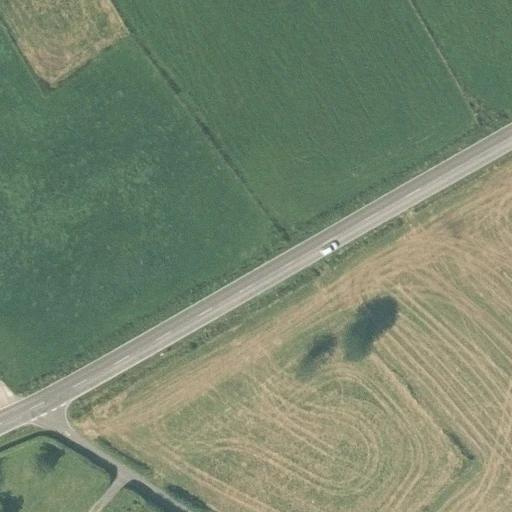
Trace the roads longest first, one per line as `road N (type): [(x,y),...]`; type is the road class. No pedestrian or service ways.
road 1 (tertiary): [(511,136),(24,412)]
road 2 (unclassified): [(179,511),(24,412)]
